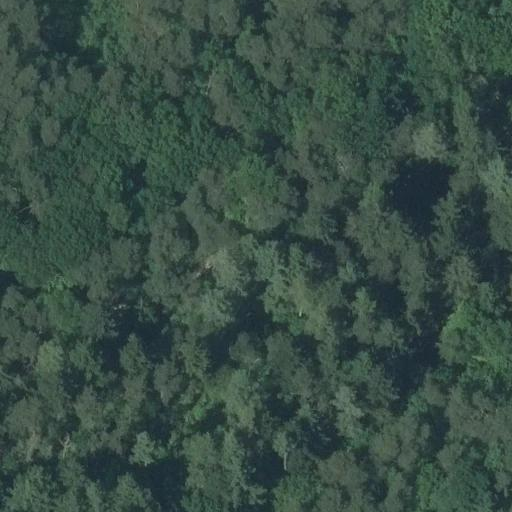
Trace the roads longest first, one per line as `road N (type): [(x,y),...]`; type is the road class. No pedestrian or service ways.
road 1 (unknown): [(511,24),(103,245),(49,322),(0,352)]
road 2 (track): [(475,0),(125,188),(103,245)]
road 3 (track): [(0,264),(125,188),(0,3)]
road 4 (unknown): [(103,511),(68,475),(0,432)]
